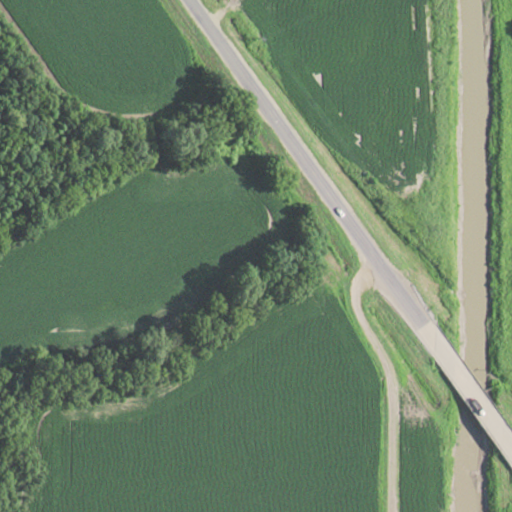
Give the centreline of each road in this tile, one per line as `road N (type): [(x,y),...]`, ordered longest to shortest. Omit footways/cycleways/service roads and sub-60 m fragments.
road 1 (secondary): [(511,455),(186,0)]
road 2 (residential): [(386,511),(387,368),(356,310),(353,282),(372,260)]
